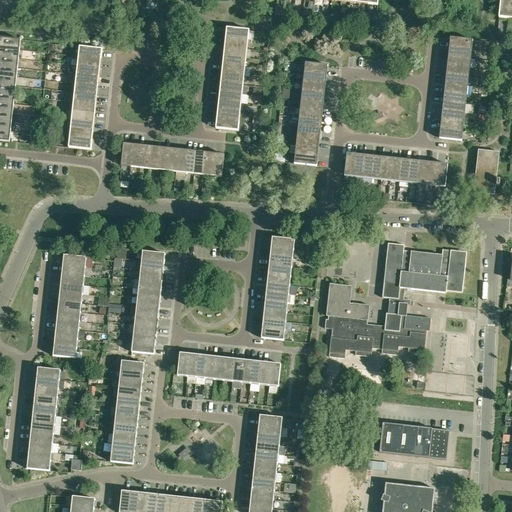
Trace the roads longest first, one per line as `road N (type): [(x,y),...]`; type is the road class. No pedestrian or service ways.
road 1 (residential): [(482,484),(493,223)]
road 2 (residential): [(102,207),(43,213),(0,308)]
road 3 (residential): [(493,223),(330,217)]
road 4 (residential): [(111,127),(118,58),(205,68)]
road 5 (residential): [(254,214),(102,207)]
road 6 (residential): [(232,486),(239,421),(158,413)]
road 7 (residential): [(338,137),(345,76),(426,84)]
road 8 (residential): [(174,337),(182,261),(248,268)]
